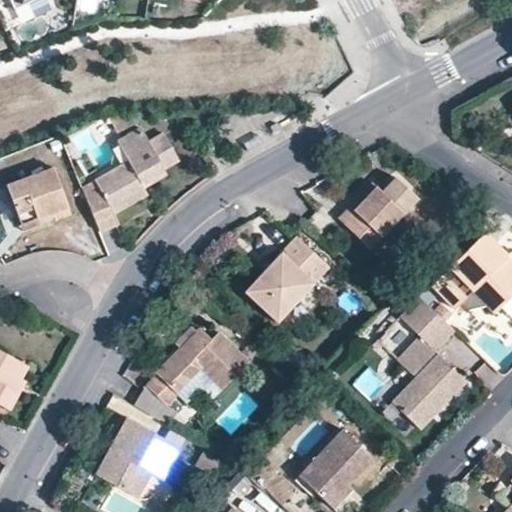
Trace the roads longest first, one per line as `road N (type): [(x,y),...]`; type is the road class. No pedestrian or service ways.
road 1 (residential): [(127,284),(159,238),(377,110)]
road 2 (residential): [(6,511),(127,284)]
road 3 (residential): [(394,511),(511,387)]
road 4 (residential): [(511,203),(377,110)]
road 5 (residential): [(0,281),(66,264),(127,284)]
